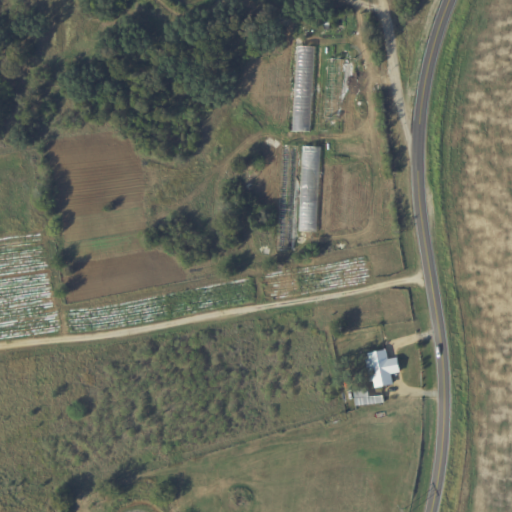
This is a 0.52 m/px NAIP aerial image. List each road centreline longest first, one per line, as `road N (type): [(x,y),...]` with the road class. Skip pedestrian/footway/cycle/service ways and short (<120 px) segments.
road 1 (tertiary): [(431,511),(444,383),(418,147),(426,77),(449,0)]
road 2 (residential): [(418,170),(398,110),(383,0)]
